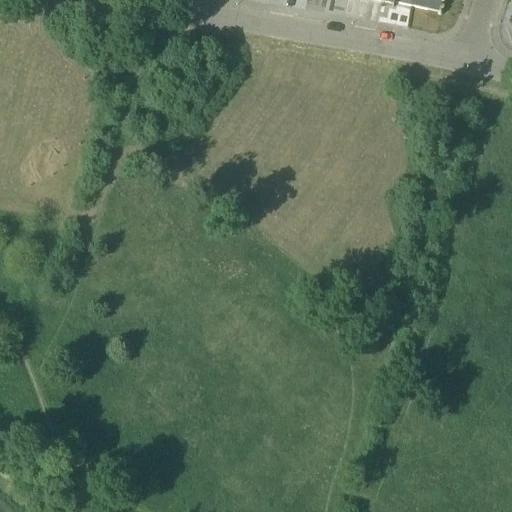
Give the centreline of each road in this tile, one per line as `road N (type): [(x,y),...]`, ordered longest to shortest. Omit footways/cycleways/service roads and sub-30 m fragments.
road 1 (residential): [(466,67),(158,0)]
road 2 (track): [(76,511),(0,307)]
